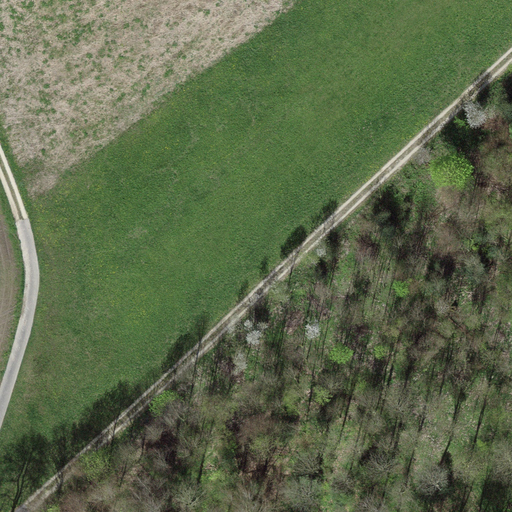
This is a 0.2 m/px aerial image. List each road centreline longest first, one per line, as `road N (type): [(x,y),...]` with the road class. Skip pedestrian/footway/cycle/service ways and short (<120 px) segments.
road 1 (track): [(12,511),(511,49)]
road 2 (track): [(0,408),(27,318),(21,219)]
